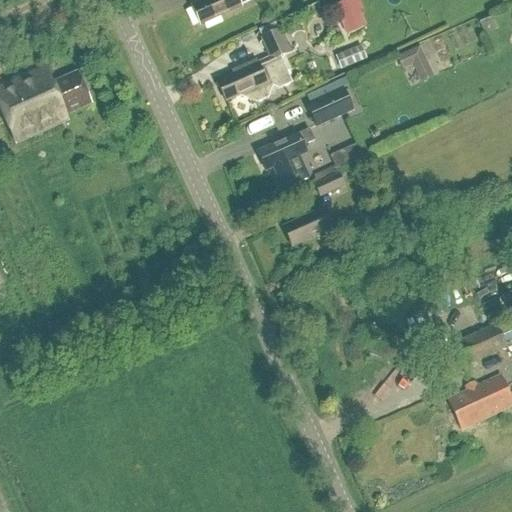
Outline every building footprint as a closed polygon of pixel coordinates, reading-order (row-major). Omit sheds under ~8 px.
[(209,0),(191,8),(200,27),(240,9),(239,5),(249,1),(248,0),(209,0)] [(364,27),(358,12),(361,10),(356,0),(344,0),(334,4),(346,35),(364,27)] [(290,87),(279,60),(288,56),(278,33),(260,41),(268,60),(256,65),(255,63),(231,73),(233,77),(215,84),(224,103),(236,97),(254,105),(266,100),(271,90),(277,92),(290,87)] [(349,69),(367,62),(361,48),(344,55),(349,69)] [(433,79),(419,49),(397,59),(402,71),(413,67),(421,84),(433,79)] [(52,86),(44,67),(0,86),(0,111),(15,146),(68,122),(66,118),(91,106),(77,74),(52,86)] [(461,103),(461,84),(442,84),(443,103),(461,103)] [(306,108),(316,130),(352,114),(343,92),(306,108)] [(314,143),(309,132),(298,137),(297,136),(257,154),(265,173),(272,170),(283,194),(309,181),(299,159),(306,156),(303,148),(314,143)] [(319,200),(344,189),(339,176),(314,187),(319,200)] [(291,249),(332,231),(324,212),(282,230),(291,249)] [(463,371),(507,351),(504,344),(501,337),(496,326),(452,346),(463,371)] [(511,332),(501,337),(504,344),(511,340),(511,332)] [(461,433),(511,409),(511,405),(499,378),(447,402),(461,433)]
